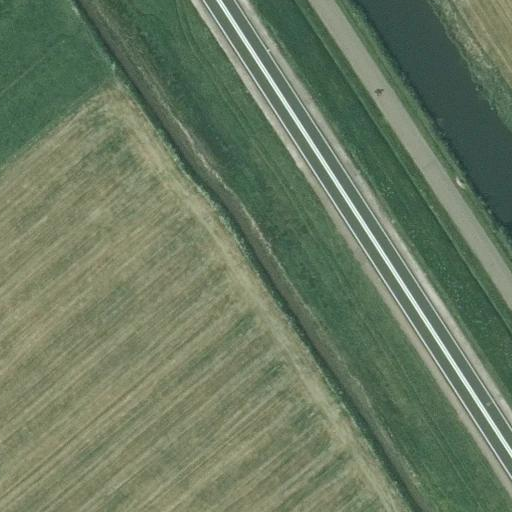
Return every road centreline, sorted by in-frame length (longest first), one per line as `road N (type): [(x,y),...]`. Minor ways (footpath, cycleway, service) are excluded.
road 1 (trunk): [(511,455),(217,0)]
road 2 (unclassified): [(511,293),(320,0)]
